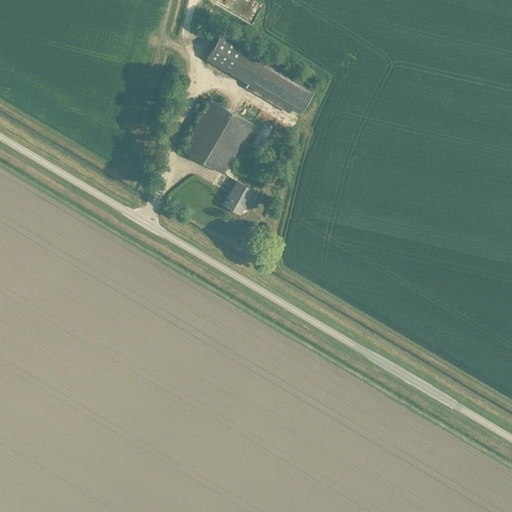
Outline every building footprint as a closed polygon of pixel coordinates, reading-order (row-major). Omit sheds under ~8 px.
[(247,10),(252,1),(249,0),(232,0),(232,2),(247,10)] [(206,58),(248,82),(264,56),(221,32),(206,58)] [(264,56),(248,82),(300,113),(315,87),(264,56)] [(226,78),(216,93),(241,109),(247,101),(237,95),(241,88),(226,78)] [(223,171),(252,123),(210,98),(182,147),(223,171)] [(249,195),(253,189),(237,179),(223,203),(240,212),(243,206),(247,208),(253,197),(249,195)]
